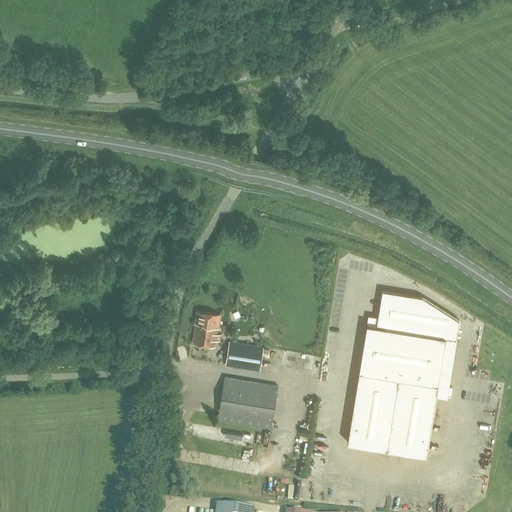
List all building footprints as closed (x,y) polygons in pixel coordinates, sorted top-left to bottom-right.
[(423,296),(383,290),(377,326),(367,324),(348,442),(427,455),(446,337),(456,339),(459,320),(452,315),(423,296)] [(218,328),(220,314),(197,310),(196,323),(193,343),(215,347),(218,328)] [(260,370),(263,347),(230,341),(226,364),(260,370)] [(271,427),(278,386),(225,377),(218,418),(271,427)] [(475,464),(486,464),(484,441),(474,442),(475,464)]
